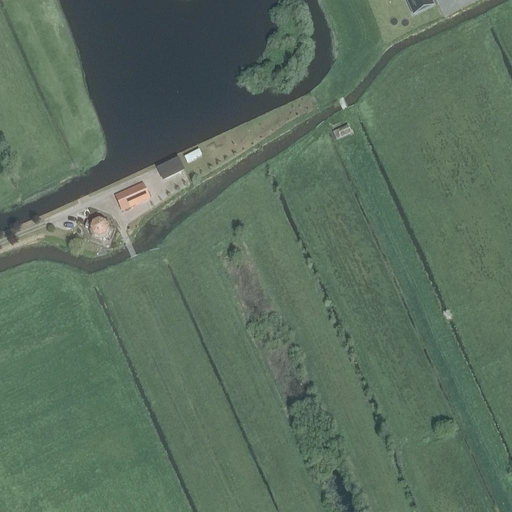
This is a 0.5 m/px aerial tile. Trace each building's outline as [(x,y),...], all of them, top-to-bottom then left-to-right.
[(404,0),(411,14),(430,6),(427,0),(404,0)] [(336,141),(351,134),(348,126),(333,133),(336,141)] [(167,181),(190,172),(184,158),(161,167),(167,181)] [(150,200),(143,184),(115,197),(122,212),(150,200)] [(86,221),(84,229),(88,230),(91,238),(99,241),(101,240),(104,241),(105,238),(108,237),(111,229),(107,221),(99,218),(90,222),(90,223),(86,221)]
